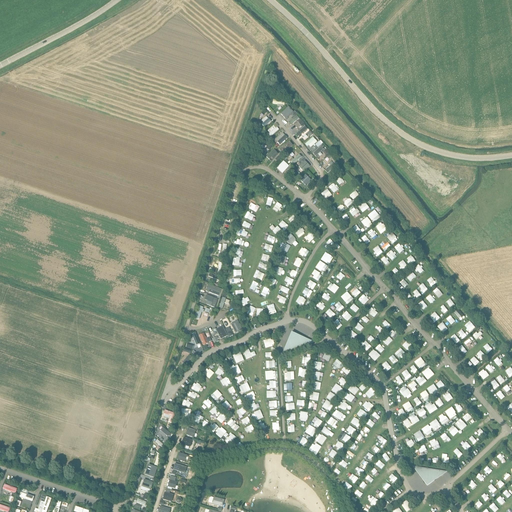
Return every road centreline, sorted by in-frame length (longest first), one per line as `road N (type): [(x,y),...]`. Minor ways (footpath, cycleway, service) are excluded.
road 1 (unclassified): [(511,156),(456,158),(409,140),(267,0)]
road 2 (unclassified): [(0,65),(119,0)]
